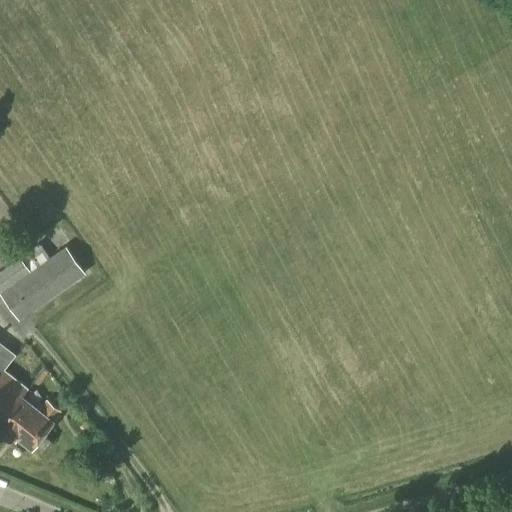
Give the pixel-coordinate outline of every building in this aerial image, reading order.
[(0,293),(9,306),(73,259),(65,247),(29,272),(20,260),(0,273),(0,293)] [(73,259),(9,306),(19,320),(84,274),(73,259)] [(1,421),(28,387),(4,368),(16,354),(0,341),(0,420),(0,421),(1,421)] [(1,421),(0,421),(0,420),(0,429),(11,438),(14,434),(31,447),(33,446),(41,452),(50,441),(42,434),(53,420),(53,419),(60,410),(47,400),(40,409),(22,395),(28,387),(1,421)] [(105,464),(113,454),(94,440),(87,450),(105,464)]
